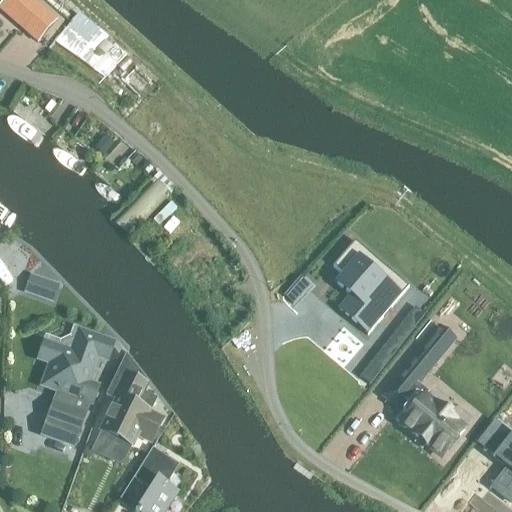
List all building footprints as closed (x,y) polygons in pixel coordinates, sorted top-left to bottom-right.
[(30,0),(2,0),(0,3),(0,6),(39,40),(56,21),(30,0)] [(74,57),(97,29),(79,14),(56,42),(74,57)] [(103,139),(95,150),(103,157),(112,145),(103,139)] [(134,156),(128,162),(135,168),(141,162),(134,156)] [(354,242),(332,268),(341,275),(333,285),(334,286),(336,285),(349,296),(336,311),(338,312),(339,311),(367,334),(365,336),(367,337),(408,289),(354,242)] [(292,305),(309,287),(300,279),(299,279),(288,292),(283,297),(292,305)] [(43,343),(37,362),(49,367),(41,389),(56,394),(41,437),(74,448),(88,407),(91,408),(98,388),(88,385),(97,360),(107,364),(114,344),(78,332),(70,352),(43,343)] [(424,347),(379,403),(394,415),(400,407),(401,406),(411,414),(406,420),(404,423),(401,427),(397,431),(438,464),(460,436),(420,403),(410,395),(414,390),(439,359),(424,347)] [(116,403),(100,434),(131,449),(137,438),(152,445),(152,444),(164,421),(150,414),(156,401),(143,395),(148,386),(119,372),(113,382),(109,392),(106,398),(116,403)] [(506,469),(489,490),(490,491),(491,489),(511,505),(511,504),(511,437),(508,434),(490,456),(506,469)] [(149,455),(133,480),(151,490),(137,511),(165,511),(178,493),(167,485),(175,472),(179,466),(152,449),(149,455)]
